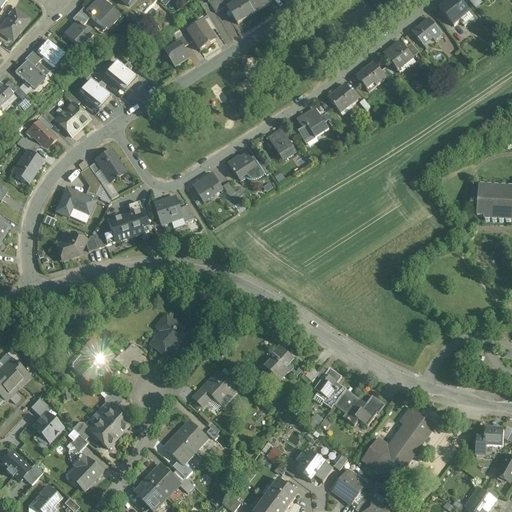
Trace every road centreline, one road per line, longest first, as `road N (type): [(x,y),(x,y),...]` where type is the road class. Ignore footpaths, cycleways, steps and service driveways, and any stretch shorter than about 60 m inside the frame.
road 1 (residential): [(34,294),(106,272),(211,274),(260,295),(377,372),(511,409)]
road 2 (residential): [(112,125),(151,186),(175,195),(435,0)]
road 3 (residential): [(112,125),(320,0)]
road 4 (residential): [(34,294),(25,263),(34,202),(57,168),(112,125)]
road 5 (unknown): [(329,342),(337,321),(334,247),(374,199)]
